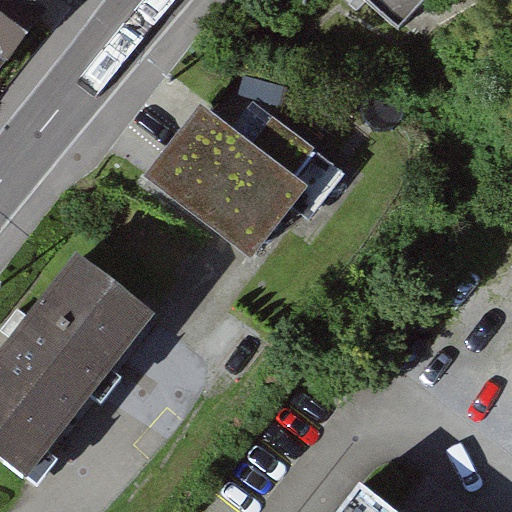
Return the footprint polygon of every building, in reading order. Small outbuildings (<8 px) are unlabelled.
[(0,0),(0,63),(38,14),(18,0),(0,0)] [(361,0),(399,34),(413,20),(430,0),(361,0)] [(317,177),(226,102),(138,208),(230,283),(317,177)] [(151,323),(79,268),(0,369),(0,466),(24,485),(151,323)] [(367,511),(356,502),(347,511),(367,511)]
